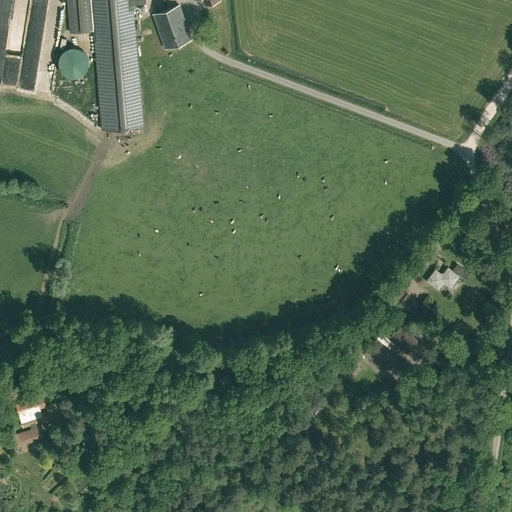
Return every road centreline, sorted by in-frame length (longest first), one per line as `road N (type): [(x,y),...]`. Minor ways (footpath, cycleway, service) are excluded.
road 1 (unclassified): [(468,149),(212,54)]
road 2 (unclassified): [(483,511),(511,318)]
road 3 (unclassified): [(511,284),(468,149)]
